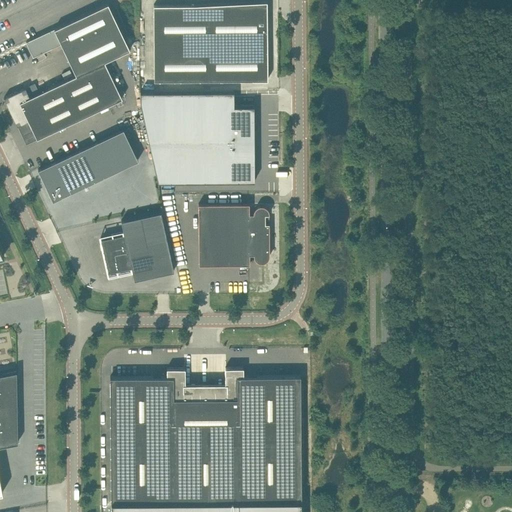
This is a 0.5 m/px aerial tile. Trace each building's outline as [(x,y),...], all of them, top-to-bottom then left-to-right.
[(25,87),(4,97),(17,125),(18,125),(28,120),(37,138),(122,98),(105,61),(122,53),(130,49),(108,3),(70,21),(54,28),(61,43),(72,66),(76,74),(29,96),(25,87)] [(195,4),(153,5),(154,80),(268,79),(267,17),(256,13),(195,14),(195,4)] [(54,28),(26,41),(33,57),(61,43),(54,28)] [(234,90),(140,91),(140,102),(158,181),(255,181),(254,105),(234,105),(234,90)] [(123,128),(38,169),(53,200),(138,159),(123,128)] [(253,213),(249,213),(249,203),(198,203),(199,244),(208,244),(209,264),(250,264),(249,254),(254,254),(254,255),(254,256),(254,257),(255,258),(255,259),(256,260),(257,260),(258,261),(259,261),(260,262),(262,262),(263,262),(264,261),(265,261),(266,261),(267,260),(267,259),(268,259),(268,258),(269,257),(269,256),(269,255),(269,254),(269,214),(269,213),(269,212),(269,211),(269,210),(268,209),(267,208),(266,207),(265,206),(264,205),(263,205),(262,205),(260,205),(258,205),(257,206),(256,207),(255,208),(254,209),(254,210),(254,211),(253,211),(253,213)] [(124,233),(101,238),(108,271),(131,266),(134,279),(174,270),(161,211),(121,220),(124,233)] [(301,511),(301,501),(301,446),(300,392),(300,375),(243,375),(243,367),(225,367),(225,383),(185,383),(185,367),(167,367),(167,376),(110,376),(110,392),(111,502),(110,511),(301,511)] [(0,444),(0,445),(18,442),(18,417),(16,417),(15,372),(3,375),(2,373),(0,373),(0,444)]
